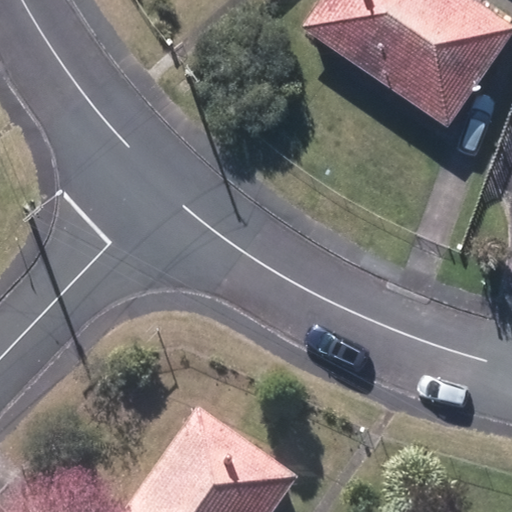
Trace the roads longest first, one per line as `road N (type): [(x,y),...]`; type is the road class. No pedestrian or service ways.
road 1 (residential): [(148,197),(287,284),(511,379)]
road 2 (residential): [(2,0),(41,72),(148,197)]
road 3 (residential): [(148,197),(0,357)]
